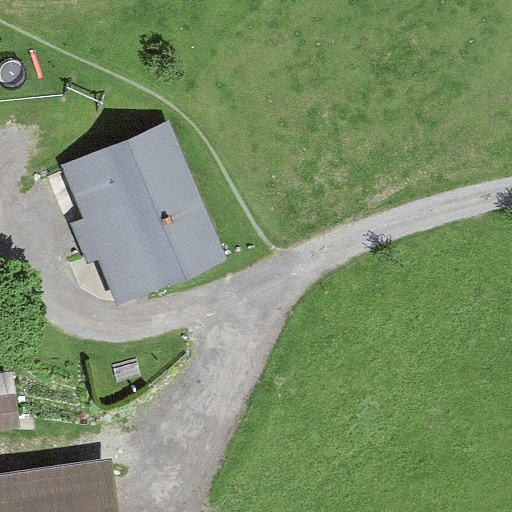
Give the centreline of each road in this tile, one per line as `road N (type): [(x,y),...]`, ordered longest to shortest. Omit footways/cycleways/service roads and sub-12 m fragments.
road 1 (track): [(280,272),(135,322),(92,319),(47,283),(0,192)]
road 2 (track): [(511,192),(405,221),(280,272)]
